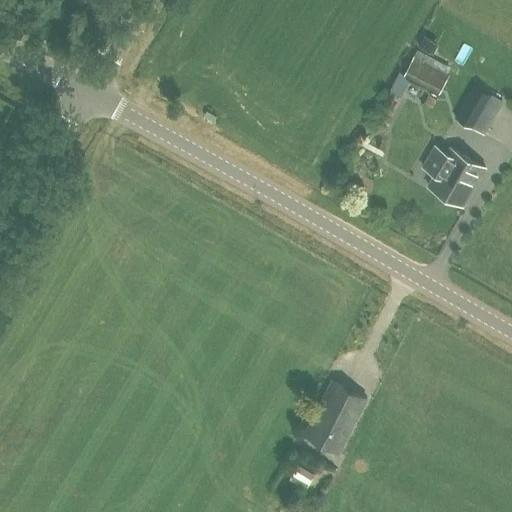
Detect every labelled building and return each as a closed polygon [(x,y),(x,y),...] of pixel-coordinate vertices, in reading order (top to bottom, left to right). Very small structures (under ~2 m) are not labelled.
[(428,50),(434,40),(423,34),(417,44),(428,50)] [(450,75),(414,56),(404,75),(440,94),(450,75)] [(475,82),(455,118),(484,135),(504,101),(475,82)] [(447,179),(450,174),(463,181),(477,156),(454,142),(451,147),(439,140),(424,166),(436,173),(447,179)] [(447,179),(436,173),(429,185),(464,206),(489,162),(477,156),(463,181),(450,174),(447,179)] [(305,433),(340,451),(367,398),(332,380),(305,433)]
